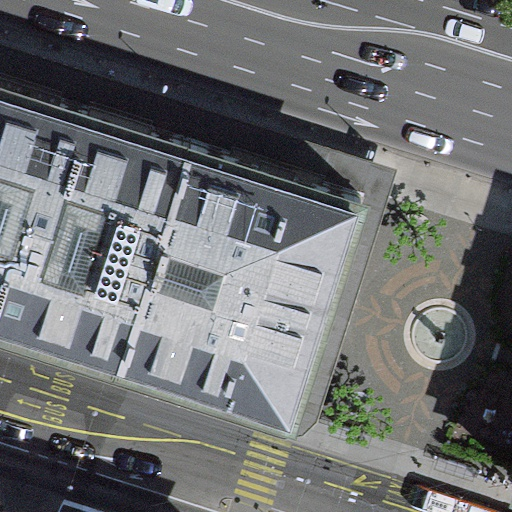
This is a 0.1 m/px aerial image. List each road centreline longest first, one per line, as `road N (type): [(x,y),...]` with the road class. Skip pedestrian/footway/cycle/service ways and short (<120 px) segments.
road 1 (tertiary): [(319,511),(86,437)]
road 2 (primary): [(159,0),(343,32)]
road 3 (primary): [(511,87),(343,32)]
